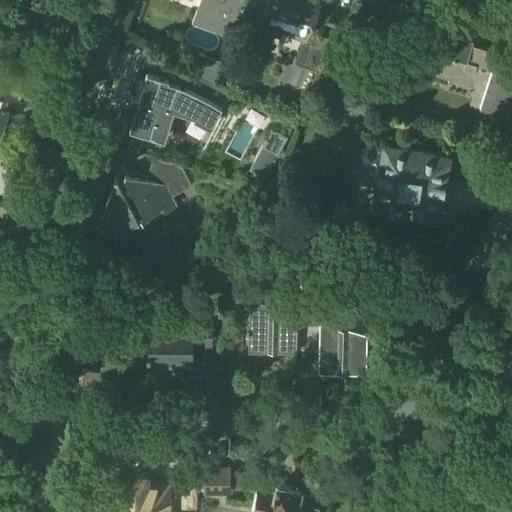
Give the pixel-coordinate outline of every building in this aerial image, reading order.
[(199,0),(192,21),(231,35),(244,0),(199,0)] [(246,0),(239,21),(280,36),(282,30),(303,38),(306,39),(310,30),(320,3),(328,5),(329,0),(246,0)] [(17,17),(14,29),(33,35),(37,22),(17,17)] [(443,28),(437,48),(444,51),(438,70),(478,82),(472,99),(511,112),(511,111),(511,70),(503,67),(506,56),(472,45),(474,38),(443,28)] [(336,40),(310,30),(306,39),(303,38),(294,62),(320,72),(336,40)] [(205,55),(195,51),(190,66),(195,69),(199,71),(205,55)] [(199,71),(195,69),(187,85),(168,80),(169,78),(150,71),(143,93),(141,92),(130,126),(168,138),(176,106),(197,112),(195,115),(210,122),(228,88),(199,71)] [(0,134),(2,135),(10,109),(6,107),(10,96),(20,99),(26,80),(7,74),(0,71),(0,134)] [(366,207),(419,217),(421,204),(436,207),(438,193),(443,194),(450,156),(378,143),(366,207)] [(255,183),(261,186),(279,152),(264,144),(251,167),(260,172),(255,183)] [(115,175),(102,216),(113,237),(131,228),(129,224),(154,210),(157,214),(178,203),(174,194),(193,183),(182,163),(154,155),(147,176),(126,170),(125,173),(125,174),(119,177),(118,176),(115,175)] [(0,178),(0,189),(7,192),(10,182),(0,178)] [(297,324),(309,324),(309,312),(309,297),(302,295),(298,308),(250,294),(249,346),(297,347),(297,324)] [(309,297),(309,312),(309,324),(320,325),(319,368),(366,369),(367,329),(371,329),(371,314),(352,313),(352,324),(320,315),(320,300),(309,297)] [(147,327),(147,333),(147,353),(148,353),(148,360),(174,360),(174,364),(191,365),(191,353),(193,353),(193,340),(213,340),(213,310),(193,310),(193,316),(178,315),(178,317),(154,317),(153,327),(147,327)] [(67,329),(62,352),(62,353),(62,355),(63,357),(64,358),(65,359),(66,360),(67,361),(69,362),(71,362),(72,362),(74,362),(75,361),(77,360),(78,359),(79,358),(80,357),(80,355),(95,358),(98,344),(104,345),(109,320),(109,319),(108,317),(108,316),(107,314),(106,313),(105,312),(103,311),(102,311),(100,311),(98,311),(97,311),(95,312),(94,313),(93,314),(92,315),(91,317),(91,318),(76,316),(73,330),(67,329)] [(225,360),(242,361),(243,333),(225,332),(225,360)] [(204,489),(217,489),(218,465),(204,465),(204,489)] [(231,465),(218,465),(217,489),(230,489),(231,465)] [(165,511),(166,480),(145,480),(145,474),(124,474),(124,479),(55,478),(55,500),(88,500),(87,511),(165,511)] [(275,490),(260,487),(257,486),(252,508),(267,511),(314,511),(318,496),(300,492),(301,488),(277,482),(275,490)]
